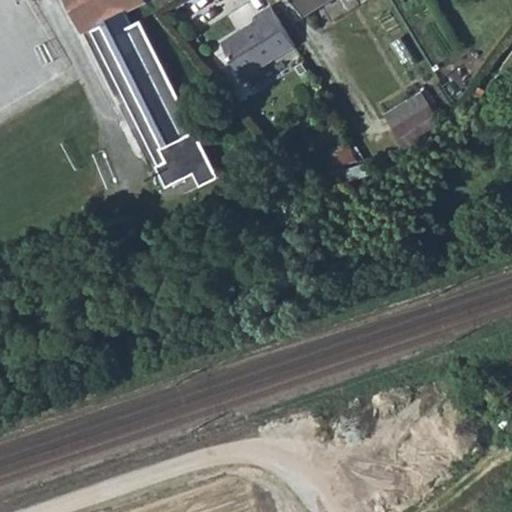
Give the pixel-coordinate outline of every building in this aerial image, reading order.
[(69,0),(84,30),(100,23),(126,9),(144,0),(69,0)] [(328,0),(297,0),(306,14),(328,0)] [(296,45),(272,6),(256,16),(259,20),(223,41),(244,77),(296,45)] [(153,126),(163,146),(189,134),(126,9),(100,23),(145,111),(155,106),(163,121),(153,126)] [(219,140),(192,85),(180,91),(208,146),(217,141),(219,140)] [(387,113),(396,128),(433,106),(423,90),(387,113)] [(396,128),(406,146),(443,123),(433,106),(396,128)] [(204,147),(214,167),(227,160),(217,141),(208,146),(204,147)] [(218,174),(214,167),(204,147),(177,162),(190,189),(218,174)]
